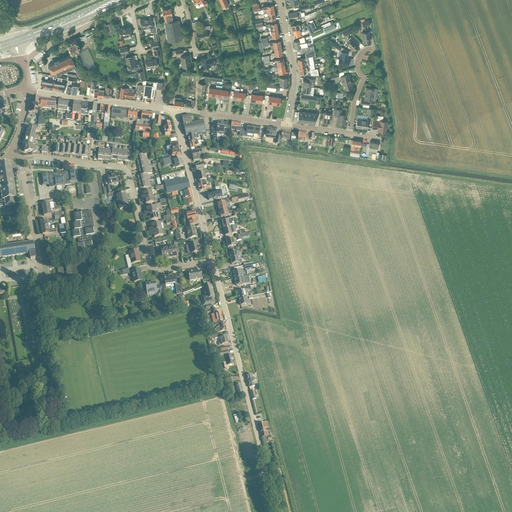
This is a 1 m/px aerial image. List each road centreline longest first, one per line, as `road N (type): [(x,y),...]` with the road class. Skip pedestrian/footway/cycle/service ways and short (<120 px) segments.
road 1 (residential): [(213,260),(151,267),(126,169),(19,159)]
road 2 (residential): [(271,488),(213,260)]
road 3 (residential): [(213,260),(173,110)]
road 4 (residential): [(46,306),(19,159)]
road 5 (residential): [(173,110),(27,91)]
road 6 (residential): [(286,124),(292,65),(280,0)]
road 7 (residential): [(21,60),(131,7)]
